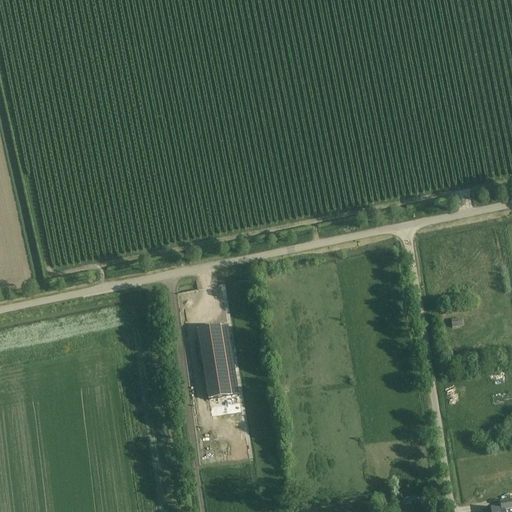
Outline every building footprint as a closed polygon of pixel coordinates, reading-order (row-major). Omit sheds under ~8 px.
[(452,329),(463,327),(462,319),(451,320),(452,329)] [(227,327),(198,332),(198,333),(209,401),(239,396),(227,327)] [(200,443),(201,462),(216,462),(216,448),(213,448),(213,443),(200,443)] [(227,447),(217,448),(217,462),(227,461),(227,447)] [(501,510),(486,511),(505,511),(505,510),(511,509),(511,501),(500,503),(501,510)]
